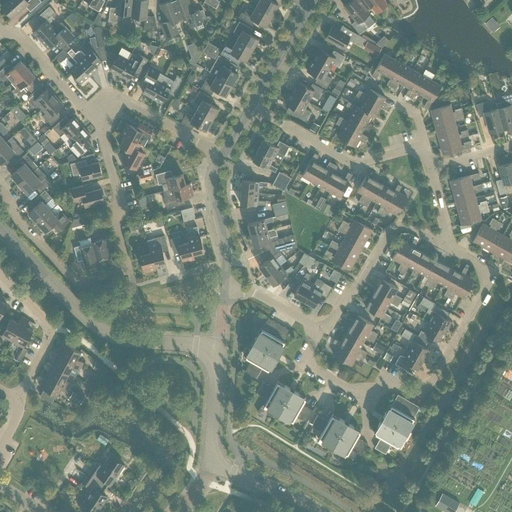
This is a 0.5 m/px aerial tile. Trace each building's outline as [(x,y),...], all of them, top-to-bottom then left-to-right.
[(30,11),(41,1),(40,0),(28,0),(27,2),(25,0),(7,0),(1,6),(12,18),(25,6),(30,11)] [(99,11),(105,0),(104,0),(87,0),(91,2),(89,6),(99,11)] [(117,14),(131,15),(132,0),(116,0),(116,8),(110,7),(108,21),(116,22),(117,14)] [(132,0),(131,15),(131,17),(145,19),(144,29),(157,31),(154,16),(146,15),(148,0),(132,0)] [(180,19),(173,0),(170,0),(161,4),(167,21),(161,23),(166,37),(177,33),(173,22),(180,19)] [(173,0),(180,19),(188,17),(191,26),(196,24),(198,29),(204,27),(197,10),(192,12),(187,0),(173,0)] [(259,0),(256,6),(272,15),(278,4),(270,0),(259,0)] [(375,23),(365,10),(356,0),(351,0),(344,6),(356,20),(351,24),(359,34),(368,27),(368,28),(375,23)] [(356,0),(365,10),(371,5),(377,13),(386,5),(381,0),(356,0)] [(40,40),(54,28),(49,23),(55,18),(52,15),(54,12),(49,6),(36,18),(42,24),(33,32),(40,40)] [(265,26),(272,15),(256,6),(253,12),(246,8),(244,13),(242,12),(239,17),(252,24),(254,19),(265,26)] [(61,21),(54,28),(40,40),(48,48),(59,38),(63,43),(72,34),(61,21)] [(239,35),(236,41),(252,50),(258,39),(247,32),(250,28),(239,21),(233,31),(239,35)] [(94,27),(99,46),(104,45),(99,27),(97,26),(94,27)] [(343,48),(350,36),(332,26),(326,38),(343,48)] [(362,46),(366,39),(354,32),(350,39),(362,46)] [(245,61),(252,50),(236,41),(232,47),(226,44),(224,48),(221,53),(232,59),(234,54),(245,61)] [(77,62),(89,76),(97,68),(96,67),(102,61),(101,61),(98,46),(97,44),(90,46),(91,49),(85,54),(82,51),(78,51),(75,53),(68,45),(64,48),(69,53),(66,56),(74,65),(77,62)] [(210,44),(204,53),(215,60),(221,50),(210,44)] [(101,61),(102,61),(107,59),(104,45),(98,46),(101,61)] [(109,70),(119,75),(131,53),(122,47),(109,70)] [(69,53),(64,48),(55,56),(60,62),(66,56),(69,53)] [(201,53),(198,48),(189,61),(194,64),(201,53)] [(313,60),(329,69),(335,58),(341,62),(344,56),(333,50),(331,55),(320,49),(313,60)] [(136,55),(131,53),(119,75),(129,80),(136,67),(141,70),(147,59),(137,53),(136,55)] [(385,74),(393,59),(384,53),(372,76),(376,78),(379,74),(378,73),(379,71),(385,74)] [(220,70),(216,76),(232,84),(238,74),(227,67),(230,62),(219,56),(213,66),(220,70)] [(390,86),(403,64),(393,59),(385,74),(391,78),(390,80),(389,79),(386,84),(390,86)] [(12,82),(28,68),(21,60),(11,69),(7,65),(0,70),(0,80),(2,82),(8,77),(12,82)] [(329,69),(313,60),(307,70),(318,77),(315,82),(326,88),(332,78),(325,75),(329,69)] [(77,62),(74,65),(69,70),(81,83),(89,76),(77,62)] [(404,85),(412,69),(403,64),(390,86),(395,89),(397,84),(396,83),(398,81),(404,85)] [(142,92),(152,98),(164,76),(159,73),(160,70),(151,65),(145,76),(150,79),(142,92)] [(28,68),(12,82),(16,87),(12,91),(19,98),(29,89),(25,85),(34,76),(28,68)] [(409,97),(422,75),(412,69),(404,85),(410,88),(409,90),(408,90),(405,95),(409,97)] [(423,95),(431,80),(422,75),(409,97),(413,99),(416,95),(415,94),(416,92),(423,95)] [(174,81),(164,76),(152,98),(162,103),(168,93),(174,96),(183,79),(177,76),(174,81)] [(225,95),(232,84),(216,76),(213,81),(206,78),(201,88),(212,94),(214,89),(225,95)] [(441,85),(431,80),(423,95),(429,99),(428,101),(427,101),(424,105),(428,108),(441,85)] [(340,95),(346,83),(340,81),(334,92),(340,95)] [(292,92),(307,101),(314,91),(320,94),(323,89),(312,83),(309,88),(298,82),(292,92)] [(196,93),(198,88),(192,85),(191,87),(186,84),(184,88),(190,91),(191,90),(196,93)] [(42,109),(55,96),(48,88),(43,92),(39,87),(27,98),(34,107),(38,104),(42,109)] [(359,90),(357,94),(380,107),(385,97),(370,89),(367,94),(359,90)] [(200,104),(196,110),(212,119),(218,108),(207,102),(210,97),(199,91),(193,101),(200,104)] [(307,101),(292,92),(286,103),(297,110),(294,115),(305,121),(310,111),(304,108),(307,101)] [(497,108),(503,129),(511,126),(511,112),(511,108),(511,107),(511,93),(502,96),(503,102),(496,104),(496,102),(495,102),(497,108)] [(362,102),(359,108),(375,117),(380,107),(357,94),(354,98),(362,102)] [(55,96),(42,109),(46,113),(43,116),(50,125),(63,114),(59,109),(63,105),(55,96)] [(178,110),(182,104),(176,101),(173,108),(178,110)] [(323,108),(328,111),(332,104),(326,101),(323,108)] [(350,115),(366,124),(371,115),(359,108),(348,101),(346,105),(353,110),(350,115)] [(503,129),(497,108),(490,110),(487,101),(476,104),(479,116),(485,115),(490,133),(503,129)] [(434,121),(462,113),(461,107),(454,109),(455,111),(452,112),(450,104),(431,110),(434,121)] [(205,130),(212,119),(196,110),(193,116),(186,113),(181,122),(192,129),(194,124),(205,130)] [(434,121),(437,132),(456,127),(454,119),(457,118),(457,120),(464,119),(462,113),(434,121)] [(337,120),(353,129),(361,133),(366,124),(350,115),(348,121),(340,116),(337,120)] [(69,138),(82,126),(74,117),(66,124),(62,119),(53,128),(60,136),(64,133),(69,138)] [(337,136),(346,141),(353,129),(337,120),(336,123),(342,127),(337,136)] [(320,126),(313,122),(309,129),(316,132),(320,126)] [(135,142),(140,144),(143,146),(152,130),(139,123),(136,128),(127,123),(121,133),(125,136),(135,142)] [(82,126),(69,138),(73,143),(70,146),(77,155),(86,147),(82,142),(90,135),(82,126)] [(440,143),(469,135),(467,129),(460,131),(461,133),(458,134),(456,127),(437,132),(440,143)] [(30,128),(23,132),(32,146),(38,142),(30,128)] [(361,133),(353,129),(346,141),(355,146),(360,137),(366,140),(368,137),(361,133)] [(45,136),(40,141),(51,155),(56,150),(45,136)] [(140,144),(135,142),(125,136),(119,146),(128,150),(122,162),(136,170),(144,154),(137,150),(140,144)] [(14,159),(23,151),(11,137),(6,142),(0,147),(0,162),(1,163),(10,155),(14,159)] [(459,138),(440,143),(443,154),(471,146),(470,140),(463,142),(464,144),(461,145),(459,138)] [(276,146),(263,139),(258,149),(273,158),(280,162),(289,146),(279,140),(276,146)] [(270,164),(273,158),(258,149),(252,160),(275,172),(277,168),(270,164)] [(19,184),(32,172),(38,167),(26,153),(16,162),(20,166),(11,175),(19,184)] [(302,175),(311,181),(320,165),(314,162),(315,160),(316,160),(319,155),(314,153),(302,175)] [(83,180),(102,175),(99,162),(87,165),(85,159),(70,163),(73,175),(81,173),(83,180)] [(311,181),(321,186),(333,164),(329,161),(326,166),(327,167),(326,169),(320,165),(311,181)] [(511,161),(498,166),(502,179),(496,181),(499,194),(507,192),(505,184),(509,183),(510,186),(511,187),(511,161)] [(321,186),(330,191),(339,176),(333,173),(334,170),(335,171),(337,166),(333,164),(321,186)] [(38,167),(32,172),(19,184),(27,193),(37,185),(42,190),(51,182),(43,173),(38,167)] [(164,191),(185,184),(182,173),(169,177),(167,171),(156,174),(158,185),(162,184),(164,191)] [(279,171),(275,179),(287,185),(291,178),(279,171)] [(345,179),(339,176),(330,191),(340,197),(348,182),(352,174),(348,172),(345,177),(346,177),(345,179)] [(453,191),(472,186),(470,179),(473,178),(473,180),(480,178),(479,172),(450,180),(453,191)] [(362,204),(375,181),(366,175),(357,191),(363,194),(358,202),(362,204)] [(284,191),(287,185),(275,179),(272,184),(284,191)] [(242,180),(241,191),(258,193),(259,186),(267,186),(267,182),(242,180)] [(376,201),(385,186),(375,181),(362,204),(366,206),(371,198),(376,201)] [(190,183),(185,184),(164,191),(163,191),(164,197),(163,198),(166,208),(181,204),(179,198),(193,195),(190,183)] [(456,202),(475,197),(473,190),(476,189),(476,191),(483,189),(482,183),(472,186),(453,191),(456,202)] [(401,186),(398,184),(394,191),(390,199),(402,206),(407,197),(398,192),(401,186)] [(85,207),(104,202),(101,189),(85,193),(83,185),(71,188),(75,202),(83,200),(85,207)] [(381,214),(390,199),(394,191),(385,186),(376,201),(381,204),(377,212),(381,214)] [(50,199),(52,198),(45,190),(34,200),(38,204),(28,213),(36,222),(50,210),(55,205),(50,199)] [(258,200),(258,193),(241,191),(240,203),(265,205),(266,201),(258,200)] [(510,207),(506,195),(500,197),(503,209),(510,207)] [(316,209),(332,216),(335,209),(326,205),(328,200),(321,197),(316,209)] [(456,202),(459,214),(488,206),(486,200),(479,202),(480,204),(477,205),(475,197),(456,202)] [(402,206),(390,199),(381,214),(384,216),(388,210),(397,215),(402,206)] [(273,210),(286,207),(285,201),(272,204),(273,210)] [(488,206),(459,214),(462,225),(481,220),(479,212),(482,211),(482,213),(489,211),(488,206)] [(183,220),(195,217),(192,207),(181,210),(183,220)] [(286,207),(273,210),(275,217),(288,213),(286,207)] [(54,215),(50,210),(36,222),(45,231),(54,223),(59,228),(69,220),(60,210),(54,215)] [(250,235),(267,230),(265,223),(273,221),(272,217),(247,223),(250,235)] [(482,246),(497,220),(492,218),(489,224),(491,225),(489,227),(482,223),(472,241),(482,246)] [(343,220),(340,225),(366,239),(372,229),(354,219),(350,227),(348,225),(349,223),(343,220)] [(482,246),(493,252),(502,235),(495,231),(497,228),(499,229),(502,223),(497,220),(482,246)] [(141,221),(137,222),(130,224),(132,230),(143,227),(141,221)] [(347,233),(343,240),(361,249),(366,239),(340,225),(337,230),(343,233),(344,231),(347,233)] [(189,242),(192,255),(204,251),(197,226),(193,227),(195,235),(187,237),(189,242)] [(267,230),(250,235),(253,246),(264,243),(268,251),(279,245),(295,241),(294,234),(278,239),(276,230),(273,228),(267,230)] [(493,252),(503,258),(511,240),(511,228),(511,229),(509,235),(511,236),(509,238),(502,235),(493,252)] [(92,242),(93,244),(97,260),(109,256),(107,251),(113,249),(109,235),(103,236),(104,239),(92,242)] [(154,265),(165,262),(162,248),(168,247),(164,235),(147,240),(150,253),(151,252),(154,265)] [(193,259),(192,255),(189,242),(182,244),(180,236),(170,239),(173,250),(179,249),(182,262),(193,259)] [(402,240),(397,249),(409,256),(414,248),(417,241),(414,239),(411,245),(402,240)] [(355,259),(361,249),(343,240),(339,246),(337,245),(338,243),(332,240),(329,245),(338,250),(355,259)] [(511,240),(503,258),(511,262),(511,240)] [(297,247),(295,241),(279,245),(268,251),(271,257),(259,266),(266,276),(280,265),(275,259),(282,254),(280,251),(297,247)] [(97,260),(93,244),(81,247),(80,245),(74,247),(78,261),(84,259),(85,265),(97,262),(97,260)] [(155,269),(154,265),(151,252),(150,253),(144,254),(141,246),(137,247),(144,273),(155,269)] [(414,248),(409,256),(401,271),(405,273),(409,265),(414,268),(422,253),(414,248)] [(401,271),(409,256),(397,249),(392,258),(401,263),(397,269),(401,271)] [(350,270),(355,259),(338,250),(334,256),(331,255),(332,253),(326,250),(323,255),(350,270)] [(298,262),(304,265),(309,255),(304,252),(298,262)] [(432,258),(422,253),(414,268),(410,276),(414,279),(418,271),(424,274),(432,258)] [(315,259),(309,255),(304,265),(309,269),(315,259)] [(432,258),(424,274),(429,277),(425,284),(429,287),(442,263),(432,258)] [(451,269),(442,263),(429,287),(433,289),(437,281),(443,284),(451,269)] [(280,265),(266,276),(273,285),(293,269),(291,266),(284,271),(280,265)] [(468,269),(464,267),(460,274),(456,281),(469,288),(474,279),(465,274),(468,269)] [(451,269),(443,284),(448,287),(444,295),(447,297),(456,281),(460,274),(451,269)] [(293,295),(304,301),(312,285),(306,282),(310,275),(306,273),(293,295)] [(377,289),(400,302),(402,298),(394,293),(397,288),(382,279),(377,289)] [(456,281),(447,297),(451,299),(454,292),(464,298),(469,288),(456,281)] [(319,289),(312,285),(304,301),(314,306),(321,294),(326,297),(332,287),(323,282),(319,289)] [(371,298),(386,307),(389,302),(397,306),(400,302),(377,289),(371,298)] [(415,294),(408,290),(401,303),(408,307),(415,294)] [(434,316),(430,322),(446,331),(451,321),(446,318),(449,313),(434,304),(435,303),(423,296),(420,303),(428,308),(426,312),(434,316)] [(386,307),(371,298),(366,308),(389,321),(391,317),(383,312),(386,307)] [(358,315),(352,324),(375,338),(378,334),(370,329),(373,324),(358,315)] [(1,335),(12,341),(25,318),(21,316),(17,323),(10,319),(1,335)] [(28,320),(25,318),(12,341),(23,347),(32,331),(25,327),(28,320)] [(268,318),(262,329),(260,328),(244,356),(251,360),(245,371),(256,377),(262,366),(269,370),(285,342),(284,341),(290,330),(268,318)] [(421,330),(418,336),(432,344),(435,338),(440,341),(446,331),(430,322),(424,332),(421,330)] [(352,324),(347,334),(362,343),(365,337),(373,342),(375,338),(352,324)] [(412,344),(408,351),(424,360),(429,349),(424,347),(427,341),(418,336),(405,328),(401,335),(409,339),(408,342),(412,344)] [(342,343),(349,347),(365,356),(367,352),(359,348),(362,343),(347,334),(342,343)] [(333,355),(342,360),(349,347),(342,343),(335,339),(333,342),(338,346),(333,355)] [(64,342),(58,353),(81,366),(83,362),(77,358),(81,351),(64,342)] [(374,350),(382,354),(386,348),(378,343),(374,350)] [(392,343),(385,360),(393,363),(400,346),(392,343)] [(349,347),(342,360),(351,365),(356,356),(363,360),(365,356),(349,347)] [(395,363),(396,364),(410,372),(413,367),(418,370),(424,360),(408,351),(405,356),(400,355),(395,363)] [(79,370),(81,366),(58,353),(52,364),(69,373),(72,366),(79,370)] [(65,380),(69,373),(52,364),(46,375),(69,388),(71,384),(65,380)] [(461,467),(493,483),(511,447),(511,441),(510,440),(511,436),(511,368),(507,378),(511,380),(511,381),(500,404),(499,403),(479,442),(484,445),(476,459),(468,454),(461,467)] [(67,391),(69,388),(46,375),(40,386),(57,395),(61,388),(67,391)] [(296,415),(307,421),(313,410),(302,404),(306,397),(278,381),(274,388),(263,382),(256,393),(267,399),(263,406),(292,422),(296,415)] [(73,391),(69,397),(81,404),(85,397),(73,391)] [(390,404),(374,432),(381,436),(374,447),(385,454),(392,443),(399,447),(415,418),(413,418),(420,407),(397,394),(391,405),(390,404)] [(357,437),(361,430),(332,414),(328,421),(317,415),(311,426),(322,432),(318,439),(346,455),(350,448),(361,454),(367,443),(357,437)] [(79,440),(74,437),(69,443),(74,447),(79,440)] [(96,462),(87,475),(106,489),(110,483),(111,484),(124,466),(110,456),(103,466),(96,462)] [(102,494),(106,489),(87,475),(82,482),(92,489),(81,506),(90,511),(96,511),(107,497),(102,494)] [(469,500),(477,485),(459,475),(451,490),(469,500)] [(453,511),(459,503),(442,493),(435,505),(447,511),(453,511)]
